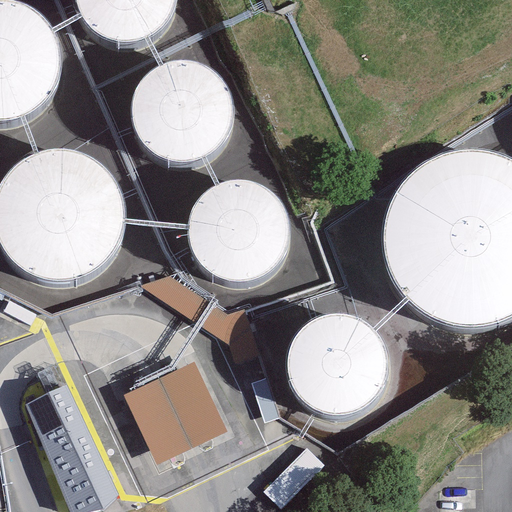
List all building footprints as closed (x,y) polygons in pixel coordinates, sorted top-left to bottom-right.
[(72,0),(72,17),(86,40),(107,52),(133,55),(153,44),(166,28),(172,7),(170,0),(72,0)] [(0,132),(6,133),(25,126),(40,114),(50,98),(55,80),(55,61),(48,43),(36,28),(19,17),(1,13),(0,12),(0,132)] [(198,78),(170,75),(141,89),(130,113),(130,137),(143,160),(165,173),(190,175),(211,164),(223,149),(229,127),(227,109),(216,92),(198,78)] [(402,194),(386,219),(380,247),(384,276),(396,302),(417,322),(443,335),(472,339),(500,333),(511,325),(511,176),(508,173),(480,165),(451,165),(424,175),(402,194)] [(22,177),(7,192),(0,205),(0,251),(11,269),(28,282),(48,288),(67,287),(85,281),(101,269),(111,253),(116,234),(115,215),(109,197),(97,182),(80,172),(62,167),(41,169),(22,177)] [(254,197),(226,194),(197,208),(186,232),(186,256),(199,279),(221,291),(246,294),(267,283),(279,268),(285,246),(282,228),(272,211),(254,197)] [(164,272),(151,292),(195,320),(208,300),(164,272)] [(233,362),(255,357),(244,307),(206,314),(212,342),(228,338),(233,362)] [(351,322),(327,320),(305,329),(290,348),(285,372),(292,395),(309,412),(332,420),(356,416),(375,401),(385,379),(384,355),(372,334),(351,322)] [(228,432),(195,362),(124,395),(157,465),(228,432)] [(66,384),(26,404),(70,511),(92,511),(104,510),(119,493),(66,384)] [(282,509),(325,463),(306,445),(262,491),(282,509)]
